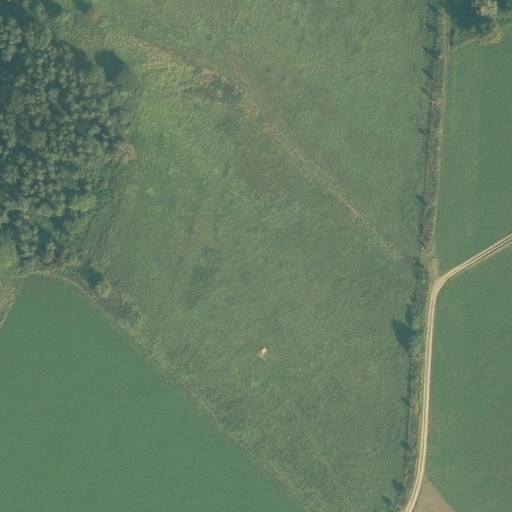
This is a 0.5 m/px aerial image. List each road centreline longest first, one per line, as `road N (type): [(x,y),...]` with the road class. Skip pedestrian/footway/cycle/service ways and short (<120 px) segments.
road 1 (track): [(435,282),(451,0)]
road 2 (track): [(435,282),(425,449),(408,511)]
